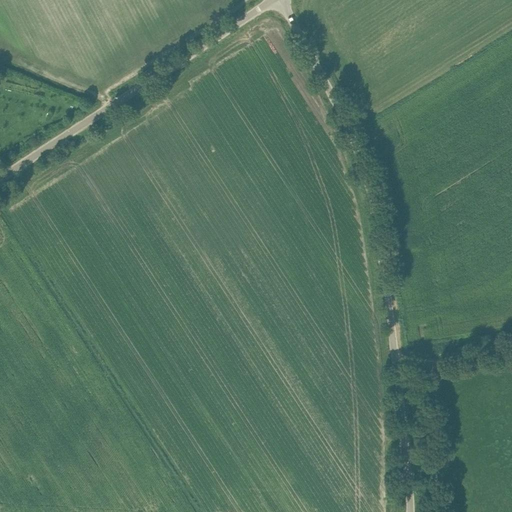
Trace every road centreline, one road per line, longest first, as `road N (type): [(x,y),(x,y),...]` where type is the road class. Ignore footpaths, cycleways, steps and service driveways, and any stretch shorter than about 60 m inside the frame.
road 1 (unclassified): [(409,511),(376,209),(282,0)]
road 2 (unclassified): [(0,180),(272,0)]
